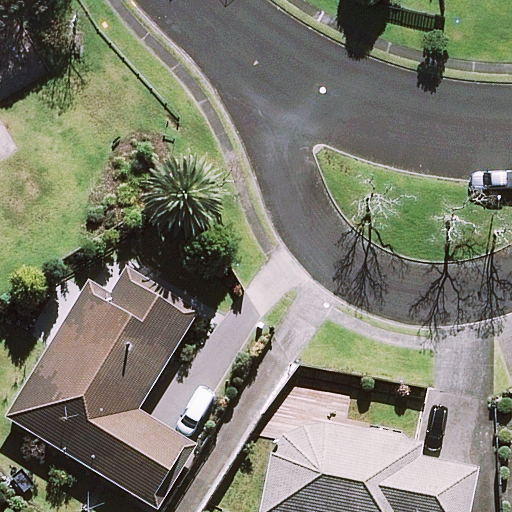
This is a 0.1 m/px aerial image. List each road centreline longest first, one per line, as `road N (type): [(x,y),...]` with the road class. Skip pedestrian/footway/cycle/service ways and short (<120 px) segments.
road 1 (residential): [(511,260),(417,281),(360,275),(288,205),(266,106)]
road 2 (unknown): [(324,246),(165,511)]
road 3 (residential): [(511,157),(450,162),(266,106)]
road 4 (residential): [(266,106),(195,0)]
